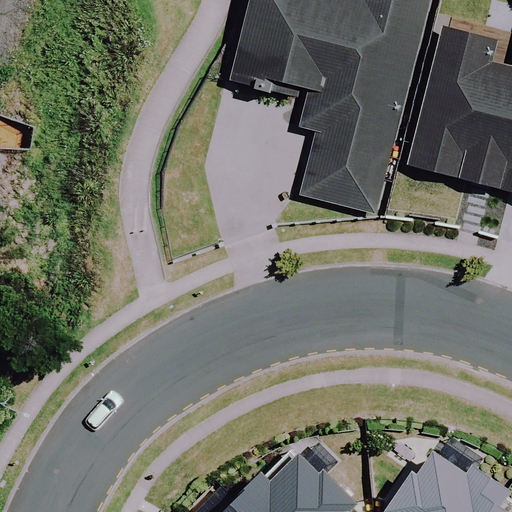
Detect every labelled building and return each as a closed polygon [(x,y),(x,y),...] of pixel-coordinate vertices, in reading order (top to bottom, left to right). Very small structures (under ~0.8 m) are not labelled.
[(258,0),(237,84),(274,94),(277,82),(316,91),(306,133),(320,137),(305,199),(375,216),(428,0),(363,0),(362,4),(344,0),(258,0)] [(511,48),(450,33),(416,169),(511,193),(511,48)] [(444,409),(428,433),(421,432),(395,470),(403,475),(386,499),(404,511),(511,511),(511,440),(484,422),(477,432),(444,409)] [(274,511),(375,511),(362,498),(370,491),(338,458),(334,462),(315,442),(284,471),(277,464),(252,488),(274,511)] [(274,511),(252,488),(227,511),(274,511)]
